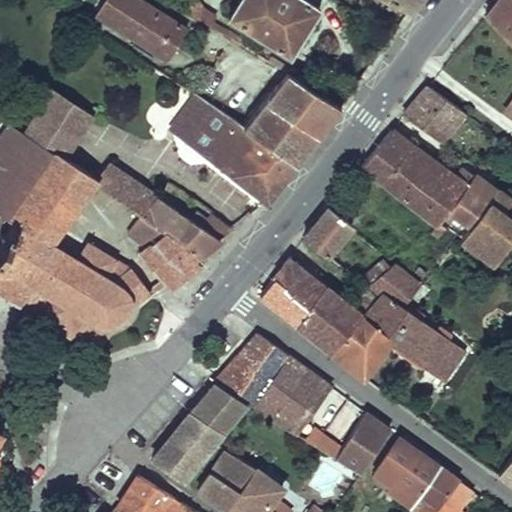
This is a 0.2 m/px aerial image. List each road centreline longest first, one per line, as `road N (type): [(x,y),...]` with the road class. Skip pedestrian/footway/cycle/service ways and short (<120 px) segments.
road 1 (tertiary): [(461,0),(227,290)]
road 2 (residential): [(511,500),(227,290)]
road 3 (tertiary): [(227,290),(110,414)]
road 4 (tertiary): [(110,414),(77,464),(29,511)]
road 5 (unclassified): [(110,414),(0,356)]
